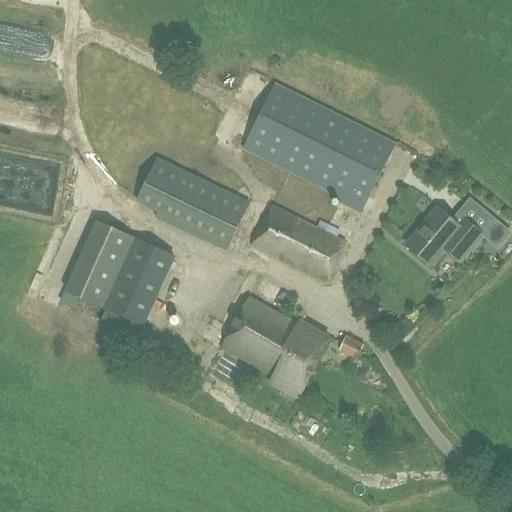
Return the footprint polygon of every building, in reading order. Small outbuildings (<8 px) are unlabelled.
[(362,213),(397,145),(277,85),(245,148),(345,199),(343,203),(362,213)] [(55,115),(0,103),(0,119),(52,131),(55,115)] [(229,246),(250,203),(159,159),(138,202),(229,246)] [(329,282),(347,243),(272,207),(254,246),(329,282)] [(439,209),(408,245),(432,266),(447,249),(461,262),(483,236),(466,221),(460,227),(439,209)] [(138,341),(176,257),(100,222),(68,293),(107,310),(101,324),(138,341)] [(60,302),(73,308),(77,299),(64,293),(60,302)] [(252,301),(225,350),(275,377),(271,383),(300,399),(333,339),(302,323),(300,327),(252,301)] [(358,362),(366,347),(347,337),(339,352),(358,362)]
